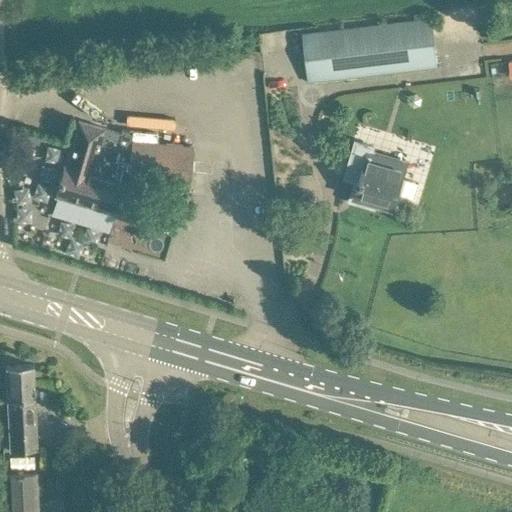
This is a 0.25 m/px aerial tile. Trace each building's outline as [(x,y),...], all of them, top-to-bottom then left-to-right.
[(303,33),(308,82),(437,67),(431,18),(303,33)] [(78,120),(73,138),(55,195),(116,213),(126,184),(128,182),(189,187),(193,146),(157,143),(158,133),(122,132),(121,133),(97,126),(78,120)] [(356,142),(346,177),(357,180),(351,200),(374,207),(376,201),(393,206),(397,192),(413,197),(417,184),(401,179),(405,163),(387,157),(371,152),(373,147),(356,142)] [(114,243),(138,248),(144,221),(120,216),(114,243)] [(169,252),(171,229),(149,227),(147,250),(169,252)] [(4,366),(9,451),(37,449),(32,364),(4,366)] [(36,471),(5,473),(4,473),(6,510),(38,508),(36,471)]
